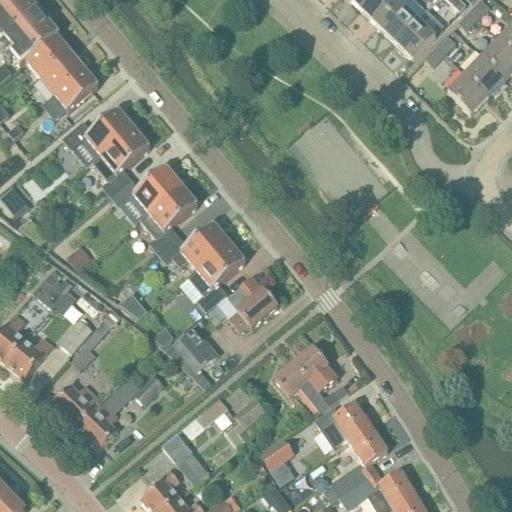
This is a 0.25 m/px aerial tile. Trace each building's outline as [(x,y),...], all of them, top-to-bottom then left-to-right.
[(0,0),(0,47),(1,49),(5,46),(15,58),(11,61),(20,73),(27,68),(57,42),(59,41),(49,28),(53,25),(43,12),(38,16),(29,5),(34,1),(32,0),(0,0)] [(345,0),(361,14),(374,0),(345,0)] [(391,0),(374,0),(361,14),(378,31),(400,8),(401,9),(408,1),(406,0),(394,0),(393,1),(391,0)] [(456,0),(441,0),(432,10),(440,18),(451,8),(459,16),(465,9),(456,0)] [(481,5),(470,17),(478,25),(490,13),(481,5)] [(400,8),(378,31),(395,48),(418,25),(401,9),(400,8)] [(478,25),(470,17),(458,29),(467,37),(478,25)] [(418,25),(395,48),(413,65),(435,42),(418,25)] [(511,30),(499,44),(511,56),(511,30)] [(447,41),(436,53),(443,60),(455,48),(447,41)] [(71,59),(57,42),(27,68),(40,84),(71,59)] [(482,62),(505,84),(511,77),(511,56),(499,44),(482,62)] [(432,72),(443,60),(436,53),(424,64),(432,72)] [(85,76),(71,59),(40,84),(54,101),(85,76)] [(505,84),(482,62),(464,80),(488,102),(505,84)] [(3,70),(0,72),(0,79),(5,85),(11,79),(3,70)] [(54,101),(68,118),(98,92),(85,76),(54,101)] [(464,80),(447,97),(470,120),(488,102),(464,80)] [(0,128),(10,120),(4,114),(0,117),(0,128)] [(101,163),(134,135),(118,116),(91,139),(83,129),(63,145),(72,155),(85,144),(100,162),(101,163)] [(18,130),(8,139),(13,145),(23,137),(18,130)] [(101,163),(100,162),(92,169),(108,188),(103,193),(111,203),(131,186),(123,177),(150,154),(148,152),(151,149),(144,140),(140,143),(134,135),(101,163)] [(131,186),(111,203),(119,213),(133,201),(148,220),(149,220),(182,192),(166,173),(138,196),(131,186)] [(149,220),(148,220),(140,226),(156,246),(151,250),(159,260),(178,243),(170,234),(198,211),(196,209),(199,206),(192,197),(188,200),(182,192),(149,220)] [(29,213),(12,193),(0,204),(17,223),(29,213)] [(30,224),(18,233),(41,251),(48,245),(30,224)] [(178,243),(159,260),(168,270),(173,266),(179,273),(188,266),(196,276),(196,277),(229,249),(213,230),(186,253),(178,243)] [(0,238),(0,265),(12,247),(0,238)] [(196,277),(196,276),(187,283),(203,302),(198,307),(206,317),(226,301),(218,291),(245,268),(243,266),(247,263),(239,254),(235,257),(229,249),(196,277)] [(80,251),(66,263),(77,276),(91,265),(80,251)] [(54,274),(50,279),(46,284),(45,284),(32,299),(52,315),(72,290),(64,283),(60,288),(57,285),(61,280),(54,274)] [(253,282),(237,294),(227,303),(237,315),(237,316),(238,317),(229,325),(239,337),(248,329),(251,333),(277,312),(272,307),(273,306),(263,294),(253,282)] [(132,299),(119,310),(138,324),(147,317),(132,299)] [(84,349),(85,350),(71,367),(81,376),(95,359),(91,355),(121,322),(114,316),(84,349)] [(16,319),(0,337),(0,364),(5,369),(26,344),(17,337),(26,327),(16,319)] [(92,336),(80,326),(60,350),(71,360),(92,336)] [(218,361),(205,346),(193,331),(172,348),(170,346),(163,353),(204,394),(211,388),(201,375),(218,361)] [(165,334),(156,342),(164,351),(173,343),(165,334)] [(26,344),(5,369),(24,385),(37,370),(54,349),(44,342),(36,352),(26,344)] [(313,352),(294,368),(319,399),(337,385),(326,372),(328,370),(313,352)] [(301,393),(320,418),(329,411),(324,405),(319,399),(294,368),(274,384),(287,400),(289,402),(301,393)] [(186,379),(178,385),(183,391),(191,384),(186,379)] [(128,383),(103,409),(101,407),(75,433),(99,456),(118,437),(110,430),(117,423),(114,420),(134,401),(144,411),(163,391),(153,381),(140,394),(128,383)] [(52,410),(75,433),(101,407),(85,391),(78,398),(71,391),(52,410)] [(333,397),(324,405),(329,411),(336,406),(348,398),(342,391),(333,398),(333,397)] [(219,404),(195,424),(202,433),(210,426),(211,428),(228,414),(219,404)] [(235,422),(244,434),(265,418),(255,406),(235,422)] [(333,419),(331,421),(334,425),(337,429),(350,447),(371,433),(352,406),(340,414),(339,415),(336,418),(335,418),(333,419)] [(387,458),(371,433),(350,447),(364,468),(329,491),(337,503),(376,477),(370,469),(387,458)] [(209,480),(176,440),(162,451),(195,491),(209,480)] [(284,445),(260,462),(270,477),(294,460),(284,445)] [(172,492),(179,487),(170,475),(151,490),(154,494),(140,505),(145,511),(169,511),(180,503),(172,492)] [(343,511),(347,511),(352,509),(366,501),(372,511),(396,511),(415,501),(400,477),(383,488),(376,477),(337,503),(343,511)] [(0,511),(20,511),(0,490),(0,511)] [(291,511),(275,491),(263,501),(270,511),(272,509),(274,511),(291,511)] [(421,511),(415,501),(396,511),(421,511)] [(192,511),(187,511),(180,503),(169,511),(201,511),(198,507),(192,511)]
